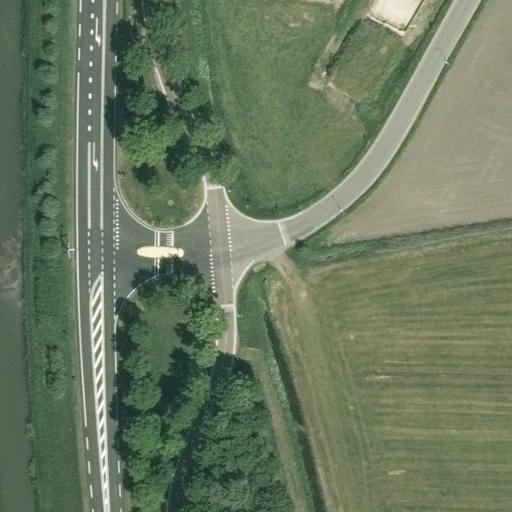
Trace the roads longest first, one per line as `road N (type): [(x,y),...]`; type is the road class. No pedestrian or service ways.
road 1 (tertiary): [(467,0),(385,147),(347,194),(287,231),(224,251)]
road 2 (unclassified): [(173,511),(225,349),(224,251)]
road 3 (unclassified): [(224,251),(209,173),(168,83),(150,0)]
road 4 (primary): [(104,511),(89,254)]
road 5 (primary): [(89,254),(95,0)]
road 6 (tertiary): [(89,254),(224,251)]
